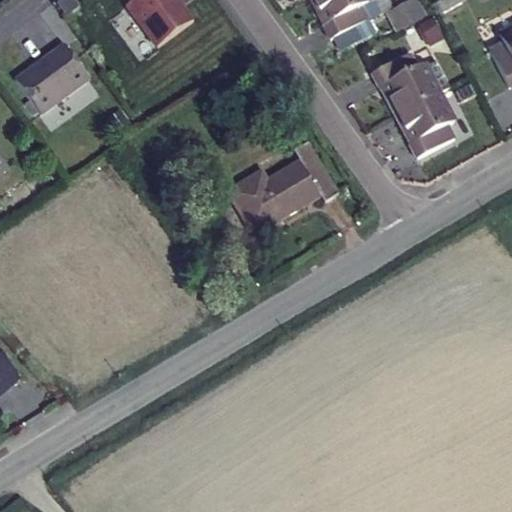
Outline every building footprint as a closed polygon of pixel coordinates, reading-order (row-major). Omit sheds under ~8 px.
[(123,0),(127,6),(123,9),(153,51),(188,26),(171,3),(175,0),(123,0)] [(356,0),(316,0),(308,4),(322,33),(319,34),(327,49),(364,29),(357,14),(363,12),(356,0)] [(356,0),(363,12),(379,3),(377,0),(356,0)] [(511,38),(501,44),(504,50),(491,58),(511,94),(511,93),(511,38)] [(86,83),(62,49),(34,70),(33,68),(12,83),(37,119),(86,83)] [(396,123),(436,102),(421,73),(414,77),(408,64),(372,83),(378,96),(381,95),(396,123)] [(450,131),(436,102),(396,123),(410,152),(407,154),(414,168),(452,149),(445,134),(450,131)] [(227,200),(244,229),(243,230),(250,242),(278,226),(279,228),(319,204),(323,211),(337,203),(306,152),(292,160),(298,169),(264,190),(259,181),(227,200)] [(0,359),(0,390),(15,376),(0,359)]
